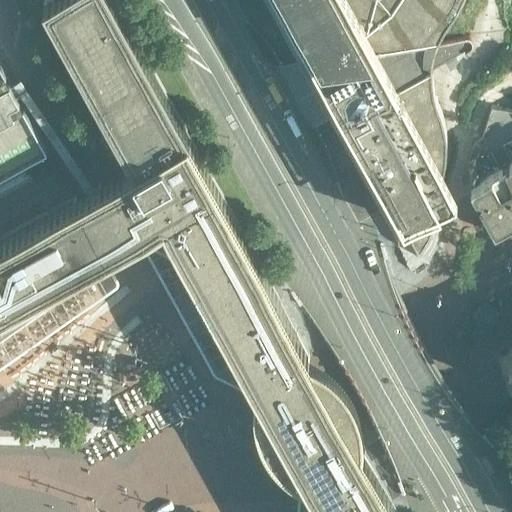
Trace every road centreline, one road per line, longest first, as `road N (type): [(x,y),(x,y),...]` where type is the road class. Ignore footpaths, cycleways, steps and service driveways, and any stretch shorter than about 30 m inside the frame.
road 1 (tertiary): [(489,511),(207,0)]
road 2 (tertiary): [(169,0),(449,511)]
